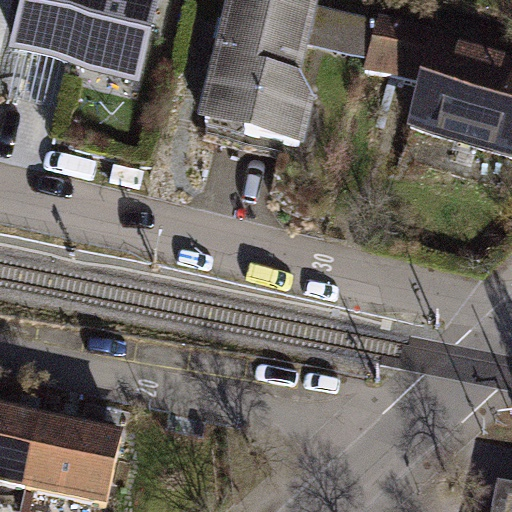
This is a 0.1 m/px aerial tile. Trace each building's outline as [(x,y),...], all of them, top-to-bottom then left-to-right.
[(175,0),(26,0),(10,67),(150,102),(175,0)] [(380,24),(284,0),(241,0),(209,132),(299,155),(297,161),(318,166),(331,114),(316,86),(324,54),(369,66),(380,24)] [(427,94),(416,133),(511,160),(511,63),(454,47),(456,41),(391,23),(375,79),(427,94)] [(0,417),(0,490),(26,497),(41,426),(0,417)] [(41,426),(26,497),(96,511),(103,511),(119,443),(41,426)] [(511,511),(511,494),(502,493),(497,511),(511,511)]
